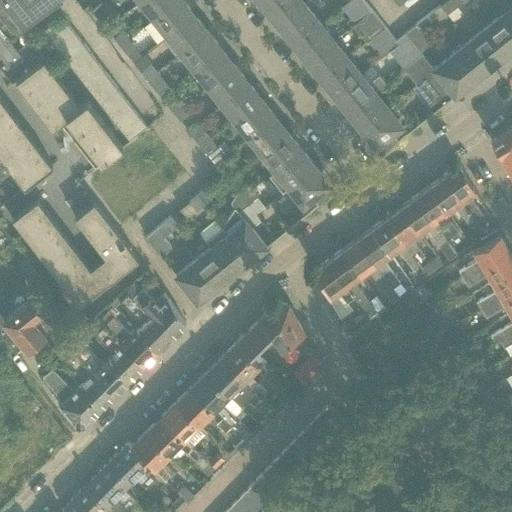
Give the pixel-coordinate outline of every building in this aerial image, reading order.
[(3,0),(0,0),(0,29),(1,30),(9,24),(14,19),(17,17),(3,0)] [(3,0),(17,17),(39,0),(3,0)] [(140,0),(140,1),(153,17),(174,0),(140,0)] [(154,18),(143,26),(156,43),(167,35),(166,34),(193,13),(182,0),(174,0),(153,17),(154,18)] [(258,0),(267,10),(279,0),(258,0)] [(279,0),(267,10),(280,27),(306,7),(300,0),(279,0)] [(356,9),(363,18),(372,10),(365,2),(356,9)] [(92,11),(99,18),(108,11),(101,3),(92,11)] [(511,5),(502,13),(511,25),(511,5)] [(280,27),(294,44),(319,24),(306,7),(280,27)] [(363,18),(354,24),(367,40),(384,27),(372,11),(363,18)] [(423,18),(430,27),(438,21),(430,12),(423,18)] [(167,35),(180,51),(206,30),(193,13),(166,34),(167,35)] [(485,27),(506,53),(511,48),(511,25),(502,13),(485,27)] [(147,126),(105,72),(61,15),(43,30),(79,76),(78,77),(128,140),(147,126)] [(405,32),(420,51),(430,43),(423,33),(430,27),(423,18),(405,32)] [(294,44),(308,62),(333,41),(319,24),(294,44)] [(468,41),(489,67),(506,53),(485,27),(468,41)] [(17,50),(0,29),(0,50),(12,65),(22,57),(17,50)] [(114,37),(119,44),(128,37),(123,30),(114,37)] [(180,51),(193,67),(219,46),(206,30),(180,51)] [(389,52),(402,68),(422,53),(420,51),(405,32),(396,40),(399,44),(389,52)] [(389,51),(389,52),(399,44),(396,40),(392,36),(383,43),(383,42),(374,49),(381,58),(389,51)] [(128,37),(119,44),(126,52),(135,45),(128,37)] [(308,62),(321,78),(346,57),(333,41),(308,62)] [(451,54),(472,80),(489,67),(468,41),(451,54)] [(24,44),(17,50),(22,57),(23,57),(30,51),(24,44)] [(193,67),(207,85),(233,64),(219,46),(193,67)] [(412,86),(414,88),(428,77),(447,101),(454,94),(434,68),(422,53),(402,68),(415,84),(412,86)] [(434,68),(454,94),(472,80),(451,54),(434,68)] [(321,78),(335,95),(361,75),(346,57),(321,78)] [(122,146),(86,99),(78,105),(43,59),(15,81),(52,129),(60,122),(95,167),(122,146)] [(141,71),(146,78),(155,70),(150,64),(141,71)] [(207,85),(221,102),(247,81),(233,64),(207,85)] [(361,75),(335,95),(348,112),(374,91),(373,90),(384,82),(378,76),(378,75),(371,66),(361,75)] [(155,70),(146,78),(153,86),(162,79),(155,70)] [(428,77),(414,88),(432,112),(447,101),(428,77)] [(0,80),(0,186),(9,198),(0,204),(0,205),(77,304),(133,261),(69,178),(73,174),(0,80)] [(221,102),(234,118),(260,97),(247,81),(221,102)] [(374,91),(348,112),(362,129),(388,108),(387,107),(381,99),(374,91)] [(234,118),(247,135),(273,114),(260,97),(234,118)] [(168,105),(173,111),(182,104),(177,98),(168,105)] [(394,103),(362,129),(371,141),(373,142),(376,143),(378,143),(380,142),(392,133),(397,140),(413,127),(394,103)] [(182,104),(173,111),(180,120),(189,113),(182,104)] [(247,135),(262,153),(288,132),(273,114),(247,135)] [(511,124),(491,140),(500,155),(511,147),(511,124)] [(195,139),(200,145),(209,138),(204,131),(195,139)] [(262,153),(275,170),(301,149),(288,132),(262,153)] [(209,138),(200,145),(207,154),(216,146),(209,138)] [(511,147),(500,155),(509,170),(511,168),(511,147)] [(269,175),(282,192),(288,187),(315,166),(301,149),(275,170),(269,175)] [(459,163),(443,175),(475,219),(482,213),(470,195),(475,191),(459,163)] [(222,172),(223,174),(228,180),(237,173),(231,165),(222,172)] [(315,166),(288,187),(308,211),(318,203),(313,196),(324,187),(325,185),(326,183),(326,181),(325,178),(315,166)] [(433,182),(429,185),(448,212),(455,207),(468,224),(475,219),(443,175),(439,178),(433,182)] [(236,189),(241,196),(250,189),(245,182),(236,189)] [(429,185),(414,196),(446,240),(453,235),(457,232),(451,222),(446,226),(440,218),(448,212),(429,185)] [(204,189),(196,195),(203,204),(211,198),(204,189)] [(250,189),(241,196),(247,204),(257,197),(250,189)] [(203,204),(196,195),(189,201),(196,210),(203,204)] [(414,196),(400,207),(419,233),(426,228),(433,237),(435,239),(439,246),(449,259),(457,254),(446,240),(414,196)] [(221,226),(222,227),(248,260),(266,245),(234,206),(221,226)] [(400,207),(385,217),(418,261),(425,256),(413,238),(419,233),(400,207)] [(170,216),(162,222),(170,231),(177,225),(170,216)] [(397,250),(404,259),(412,270),(408,273),(415,283),(427,274),(426,274),(421,266),(418,261),(385,217),(371,228),(391,255),(397,250)] [(161,223),(145,236),(160,255),(170,247),(162,237),(168,232),(170,231),(162,222),(161,223)] [(222,227),(204,241),(209,248),(230,274),(248,260),(222,227)] [(371,228),(356,238),(392,287),(399,282),(383,260),(391,255),(371,228)] [(458,270),(463,278),(510,251),(500,234),(473,250),(478,259),(458,270)] [(356,238),(342,249),(362,276),(369,271),(392,302),(398,296),(356,238)] [(192,262),(213,288),(230,274),(209,248),(192,262)] [(342,249),(327,259),(370,317),(376,311),(354,281),(362,276),(342,249)] [(486,275),(491,283),(511,270),(511,254),(510,251),(463,278),(468,286),(486,275)] [(436,255),(421,266),(426,274),(441,263),(436,255)] [(370,317),(327,259),(313,270),(352,335),(353,335),(352,334),(370,317)] [(213,288),(192,262),(176,274),(197,301),(213,288)] [(30,263),(25,267),(37,283),(42,279),(30,263)] [(476,301),(481,309),(511,291),(511,270),(491,283),(495,290),(476,301)] [(134,280),(125,288),(129,292),(132,296),(141,287),(134,280)] [(431,292),(422,281),(414,287),(424,299),(431,292)] [(141,287),(132,296),(133,296),(134,296),(173,336),(186,323),(183,320),(163,292),(154,300),(141,287)] [(504,306),(509,314),(511,311),(511,291),(481,309),(486,317),(504,306)] [(158,350),(173,336),(134,296),(133,296),(129,292),(120,301),(133,315),(128,320),(135,327),(158,350)] [(444,307),(434,296),(427,303),(437,314),(444,307)] [(0,312),(0,331),(4,337),(16,352),(25,345),(27,348),(44,335),(32,318),(40,312),(30,299),(5,318),(0,313),(0,312)] [(276,302),(258,319),(271,332),(263,340),(264,341),(273,351),(303,333),(304,332),(287,304),(276,302)] [(511,321),(489,335),(494,343),(511,332),(511,311),(509,314),(511,319),(511,321)] [(144,364),(158,350),(135,327),(130,333),(113,316),(105,324),(144,364)] [(449,316),(441,321),(447,330),(454,325),(449,316)] [(258,319),(236,342),(248,355),(256,347),(257,348),(259,350),(263,347),(261,345),(260,343),(263,340),(271,332),(258,319)] [(130,379),(144,364),(105,324),(95,334),(112,351),(107,356),(130,379)] [(439,331),(432,338),(442,349),(449,343),(439,331)] [(511,332),(500,340),(499,340),(501,343),(504,347),(505,347),(510,355),(511,353),(511,332)] [(115,394),(130,379),(107,356),(101,361),(79,338),(69,348),(115,394)] [(236,342),(221,356),(245,381),(251,375),(260,366),(256,363),(248,355),(236,342)] [(69,348),(60,357),(66,362),(83,380),(78,385),(100,408),(115,394),(69,348)] [(454,349),(447,355),(457,366),(464,360),(454,349)] [(323,364),(316,352),(294,372),(303,382),(323,364)] [(221,356),(206,371),(230,396),(230,395),(241,407),(248,400),(253,404),(253,405),(261,397),(253,389),(245,381),(221,356)] [(262,357),(256,363),(260,366),(266,371),(271,366),(262,357)] [(464,360),(457,366),(466,376),(473,370),(464,360)] [(76,424),(84,424),(100,408),(78,385),(73,389),(53,368),(42,377),(62,400),(58,404),(76,424)] [(206,371),(190,386),(215,411),(222,418),(230,426),(243,439),(251,432),(233,414),(241,407),(230,395),(230,396),(206,371)] [(259,383),(253,389),(261,397),(267,392),(259,383)] [(190,386),(175,401),(200,425),(205,420),(208,417),(215,411),(190,386)] [(175,401),(160,415),(191,447),(206,432),(200,425),(175,401)] [(329,403),(321,412),(336,426),(340,430),(348,421),(329,403)] [(315,418),(313,420),(328,435),(331,438),(340,430),(336,426),(321,412),(319,414),(315,418)] [(160,415),(145,430),(170,455),(179,445),(195,462),(207,475),(213,468),(207,462),(201,456),(200,456),(160,415)] [(222,418),(216,424),(224,432),(230,426),(222,418)] [(311,422),(304,429),(320,444),(323,447),(331,438),(328,435),(313,420),(311,422)] [(302,431),(296,438),(312,453),(315,456),(323,447),(320,444),(304,429),(302,431)] [(0,509),(1,510),(57,451),(42,437),(41,439),(39,437),(23,455),(10,443),(12,441),(0,430),(0,509)] [(145,430),(130,445),(150,465),(165,481),(174,472),(163,461),(170,455),(145,430)] [(294,439),(287,446),(304,462),(306,464),(315,456),(312,453),(296,438),(294,439)] [(127,442),(108,462),(130,485),(136,479),(146,489),(155,480),(147,473),(146,474),(143,471),(150,465),(130,445),(127,442)] [(286,448),(279,455),(295,471),(298,473),(306,464),(304,462),(287,446),(286,448)] [(217,453),(207,462),(213,468),(223,459),(217,453)] [(277,457),(271,464),(287,480),(289,482),(295,476),(298,473),(295,471),(279,455),(277,457)] [(108,462),(85,485),(112,511),(113,511),(108,507),(116,499),(127,509),(135,500),(125,490),(130,485),(108,462)] [(269,465),(262,472),(279,489),(281,490),(289,482),(287,480),(271,464),(269,465)] [(261,474),(254,481),(271,498),(273,499),(281,490),(279,489),(262,472),(261,474)] [(253,482),(245,490),(263,507),(264,508),(273,499),(271,498),(254,481),(253,482)] [(85,485),(63,506),(68,511),(103,511),(108,507),(85,485)] [(183,485),(176,491),(180,495),(187,502),(194,496),(183,485)] [(244,491),(237,498),(251,511),(260,511),(264,508),(263,507),(245,490),(244,491)] [(180,495),(171,504),(179,511),(188,502),(187,502),(180,495)] [(236,499),(229,507),(233,511),(251,511),(237,498),(236,499)] [(278,511),(270,503),(261,511),(278,511)]
